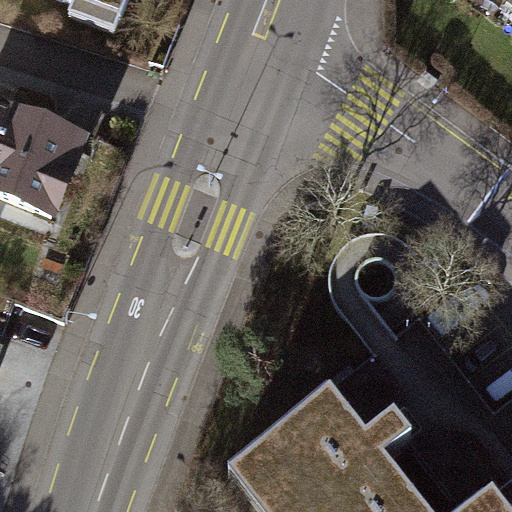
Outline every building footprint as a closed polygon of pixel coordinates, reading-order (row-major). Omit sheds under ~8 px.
[(62,0),(120,21),(127,0),(62,0)] [(0,118),(0,198),(50,219),(81,143),(5,112),(2,119),(0,118)] [(421,323),(404,336),(511,475),(511,403),(494,417),(421,323)] [(511,511),(511,475),(404,336),(377,357),(316,404),(354,454),(391,425),(407,446),(458,511),(474,511),(480,508),(483,511),(511,511)] [(416,511),(381,466),(407,446),(391,425),(354,454),(316,404),(237,465),(273,511),(416,511)]
